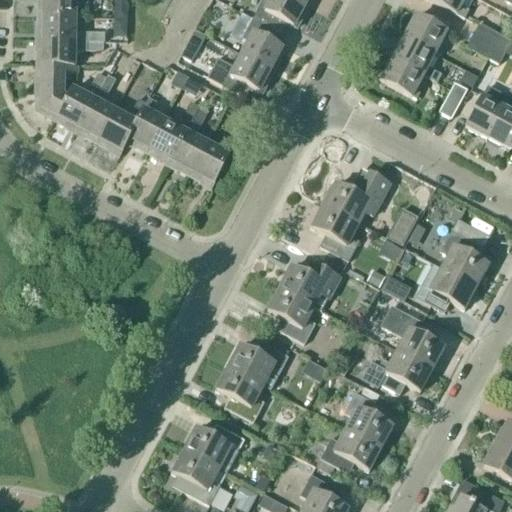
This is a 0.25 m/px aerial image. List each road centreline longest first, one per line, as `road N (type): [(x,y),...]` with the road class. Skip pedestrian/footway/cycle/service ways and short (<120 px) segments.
road 1 (unclassified): [(103,506),(221,272)]
road 2 (residential): [(0,146),(26,169),(221,272)]
road 3 (residential): [(400,511),(511,308)]
road 4 (residential): [(511,208),(317,105)]
road 5 (unclassified): [(221,272),(317,105)]
